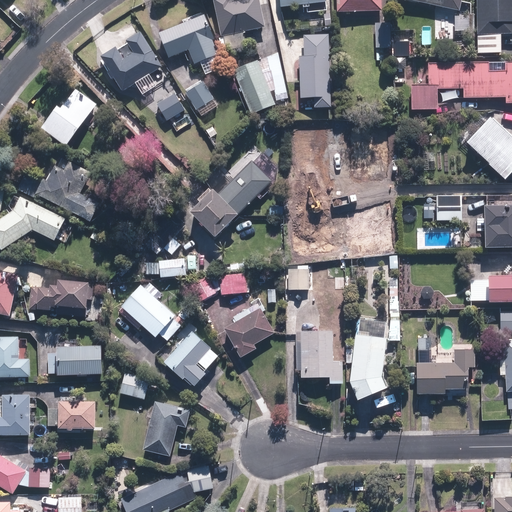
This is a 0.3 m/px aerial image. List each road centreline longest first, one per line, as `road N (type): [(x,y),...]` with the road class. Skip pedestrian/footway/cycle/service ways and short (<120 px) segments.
road 1 (residential): [(511,447),(271,449)]
road 2 (residential): [(0,95),(33,55),(99,0)]
